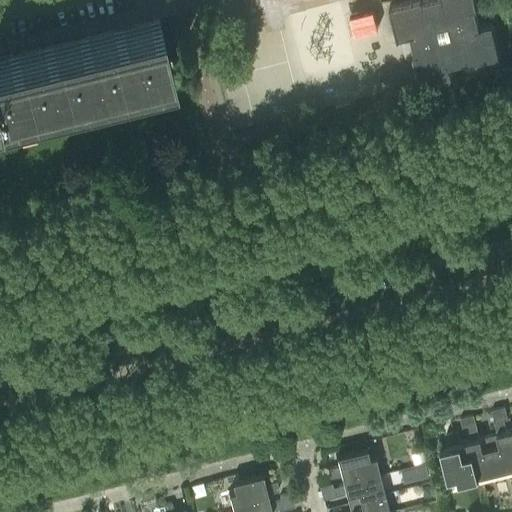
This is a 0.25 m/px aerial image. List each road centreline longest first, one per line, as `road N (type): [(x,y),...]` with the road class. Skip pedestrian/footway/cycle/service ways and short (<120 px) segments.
road 1 (secondary): [(0,377),(511,248)]
road 2 (secondary): [(511,193),(0,321)]
